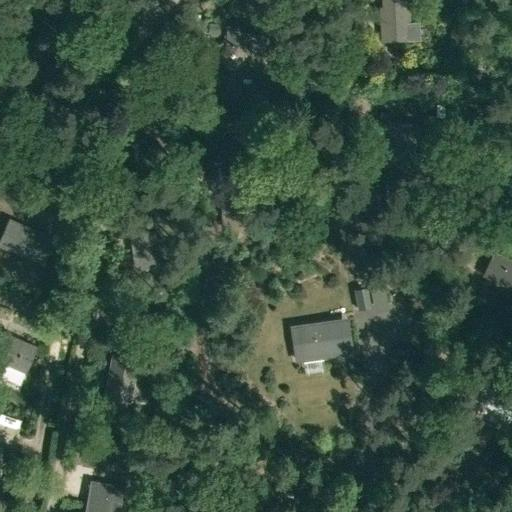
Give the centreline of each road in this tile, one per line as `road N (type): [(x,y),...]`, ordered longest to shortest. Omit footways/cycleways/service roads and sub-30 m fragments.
road 1 (track): [(27,511),(114,29),(127,0)]
road 2 (track): [(337,0),(315,202)]
